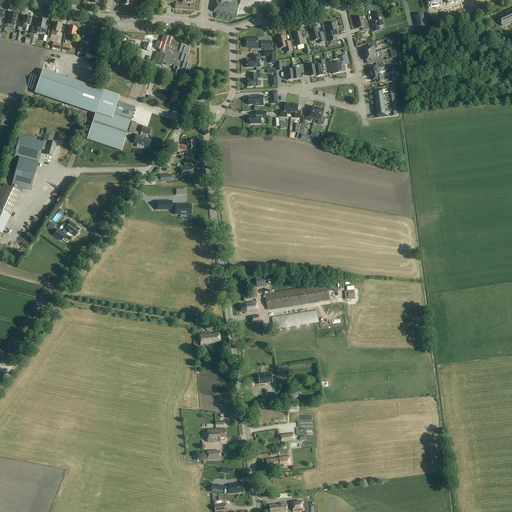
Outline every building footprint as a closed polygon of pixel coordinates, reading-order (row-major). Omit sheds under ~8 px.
[(194,10),(195,0),(182,0),(182,4),(176,3),(175,9),(193,11),(194,10)] [(227,2),(227,0),(218,0),(218,1),(217,0),(215,12),(237,17),(239,5),(227,2)] [(501,26),(511,21),(511,8),(505,11),(506,12),(497,16),(501,26)] [(9,17),(6,28),(13,29),(17,14),(11,12),(10,17),(9,17)] [(374,32),(380,30),(379,26),(384,25),(380,13),(373,15),(375,22),(371,23),(374,32)] [(23,19),(22,27),(25,28),(26,24),(29,25),(31,17),(25,15),(24,20),(23,19)] [(364,21),(363,17),(356,19),(358,28),(362,28),(363,31),(370,30),(367,20),(364,21)] [(45,34),(47,25),(45,24),(46,20),(39,19),(36,32),(40,33),(40,32),(45,34)] [(58,23),(55,23),(54,27),(53,27),(51,35),(56,36),(57,32),(59,33),(61,24),(60,24),(60,23),(58,23)] [(330,42),(338,40),(337,36),(339,35),(336,23),(328,25),(330,33),(328,34),(330,42)] [(75,36),(77,28),(70,26),(67,39),(72,40),(72,36),(75,36)] [(319,34),(318,28),(310,30),(311,34),(312,42),(318,40),(319,44),(326,42),(323,33),(319,34)] [(93,30),(93,29),(91,29),(91,30),(88,30),(87,34),(86,38),(87,38),(86,42),(80,41),(79,50),(81,50),(82,45),(88,46),(88,42),(91,43),(91,39),(93,39),(94,30),(93,30)] [(297,47),(305,45),(301,32),(294,34),(297,47)] [(188,55),(190,48),(187,47),(187,46),(182,44),(171,40),(172,37),(167,35),(167,36),(163,35),(160,42),(157,41),(155,48),(158,49),(158,50),(160,51),(159,53),(157,52),(154,61),(158,63),(157,64),(163,66),(164,63),(167,64),(167,65),(170,66),(172,66),(172,65),(174,65),(173,68),(174,70),(176,70),(174,76),(179,77),(180,76),(184,78),(186,71),(189,72),(192,65),(189,63),(191,56),(188,55)] [(286,41),(285,36),(277,38),(280,49),(285,47),(287,53),(293,51),(290,41),(286,41)] [(258,48),(258,37),(253,38),(253,39),(246,39),(246,48),(254,47),(254,48),(258,48)] [(150,51),(152,44),(144,42),(141,48),(150,51)] [(265,48),(265,50),(273,50),(273,48),(272,42),(264,42),(265,48)] [(365,55),(376,52),(375,49),(377,48),(376,42),(375,42),(368,44),(369,47),(367,48),(368,49),(364,50),(365,55)] [(114,55),(114,52),(113,52),(114,46),(107,45),(106,53),(114,55)] [(373,63),(381,61),(380,57),(377,57),(376,52),(365,55),(367,60),(370,59),(371,61),(372,60),(373,63)] [(259,59),(259,55),(253,55),(253,60),(247,60),(247,68),(260,67),(260,59),(259,59)] [(337,63),(339,73),(346,72),(344,64),(348,63),(347,63),(351,63),(349,56),(346,56),(340,57),(341,63),(337,63)] [(315,65),(317,77),(324,75),(323,72),(326,71),(324,60),(319,61),(319,66),(316,66),(315,65)] [(327,62),(329,73),(332,72),(333,75),(339,73),(337,63),(334,64),(333,60),(327,62)] [(317,77),(315,65),(312,66),(311,61),(305,62),(306,69),(309,69),(311,77),(317,76),(317,77)] [(370,75),(379,72),(378,69),(384,67),(383,61),(381,61),(376,63),(377,66),(369,68),(370,72),(369,72),(370,75)] [(293,70),(294,80),(301,79),(300,72),(304,72),(303,65),(296,66),(297,69),(293,70)] [(80,82),(51,73),(44,70),(42,70),(34,94),(72,107),(75,97),(77,92),(77,91),(78,88),(80,82)] [(288,81),(294,80),(293,70),(287,71),(287,70),(284,71),(285,79),(288,78),(288,81)] [(372,81),(376,79),(377,83),(388,80),(387,76),(384,77),(384,75),(383,75),(380,76),(379,72),(370,75),(371,77),(372,81)] [(257,79),(257,73),(251,74),(251,79),(248,79),(248,87),(249,87),(250,87),(252,87),(252,86),(258,86),(260,85),(261,85),(261,82),(260,81),(258,81),(258,79),(257,79)] [(257,106),(263,106),(263,96),(257,96),(257,97),(249,97),(249,105),(257,105),(257,106)] [(87,139),(121,151),(135,107),(116,101),(113,112),(97,107),(93,121),(87,139)] [(291,114),(292,104),(285,103),(285,111),(281,110),(281,116),(287,117),(287,114),(291,114)] [(292,104),(291,114),(295,114),(295,117),(301,118),(301,112),(298,112),(299,104),(292,104)] [(315,120),(319,108),(315,107),(315,108),(312,107),(311,113),(307,112),(305,120),(311,122),(312,119),(315,120)] [(319,108),(315,120),(318,121),(317,123),(323,125),(325,118),(322,117),(324,110),(321,110),(322,109),(319,108)] [(250,124),(262,124),(262,118),(267,118),(267,111),(256,112),(256,116),(249,116),(250,124)] [(141,132),(141,133),(145,134),(148,135),(149,135),(151,129),(147,128),(143,127),(141,132)] [(137,135),(134,143),(138,144),(137,146),(143,148),(144,146),(148,147),(150,140),(146,139),(147,137),(144,136),(144,138),(140,136),(137,135)] [(43,142),(19,136),(14,155),(19,156),(11,185),(12,185),(11,188),(3,184),(0,190),(0,233),(2,234),(11,216),(24,188),(31,190),(42,149),(47,150),(46,154),(52,155),(53,150),(55,151),(57,143),(50,141),(49,141),(43,140),(43,142)] [(175,152),(180,152),(180,150),(195,150),(195,141),(186,141),(186,145),(175,145),(175,152)] [(122,152),(132,154),(134,146),(124,144),(122,152)] [(167,157),(164,162),(169,165),(172,160),(167,157)] [(193,175),(192,166),(188,166),(188,168),(184,168),(184,167),(179,167),(180,175),(193,175)] [(153,177),(150,181),(150,182),(160,181),(160,183),(171,182),(170,174),(159,175),(160,176),(153,177)] [(171,201),(157,202),(158,210),(172,209),(175,209),(175,216),(179,215),(180,215),(181,215),(182,215),(187,215),(189,215),(191,215),(191,210),(191,209),(191,204),(175,204),(175,206),(172,206),(171,201)] [(36,211),(40,213),(45,206),(41,204),(36,211)] [(78,233),(78,232),(80,230),(74,226),(75,225),(70,222),(62,233),(57,230),(53,236),(61,241),(67,232),(75,237),(76,235),(77,235),(78,233)] [(50,223),(47,227),(52,231),(55,226),(50,223)] [(257,288),(267,286),(265,275),(255,277),(257,288)] [(267,311),(330,301),(327,284),(264,294),(267,311)] [(246,312),(246,313),(249,312),(250,313),(257,312),(256,302),(239,304),(240,313),(246,312)] [(273,330),(318,322),(316,310),(271,318),(273,330)] [(251,324),(261,322),(260,315),(250,317),(251,324)] [(210,334),(210,333),(199,334),(201,345),(214,344),(214,342),(220,342),(220,333),(210,334)] [(277,375),(289,374),(287,365),(275,367),(277,375)] [(271,374),(258,376),(259,385),(272,383),(271,374)] [(208,442),(220,442),(220,438),(226,437),(226,429),(207,429),(208,442)] [(295,440),(294,434),(280,435),(281,442),(295,440)] [(207,461),(220,460),(220,451),(207,451),(207,461)] [(289,466),(288,457),(277,458),(277,459),(264,460),(265,468),(282,466),(282,467),(289,466)] [(235,493),(244,492),(242,483),(229,485),(230,493),(235,492),(235,493)] [(218,485),(218,486),(212,485),(210,491),(223,494),(225,486),(218,485)] [(302,503),(301,501),(292,502),(292,511),(293,511),(304,511),(303,503),(302,503)] [(214,511),(218,511),(225,511),(224,503),(213,505),(214,511)] [(286,511),(286,503),(278,503),(278,505),(268,506),(268,511),(286,511)]
